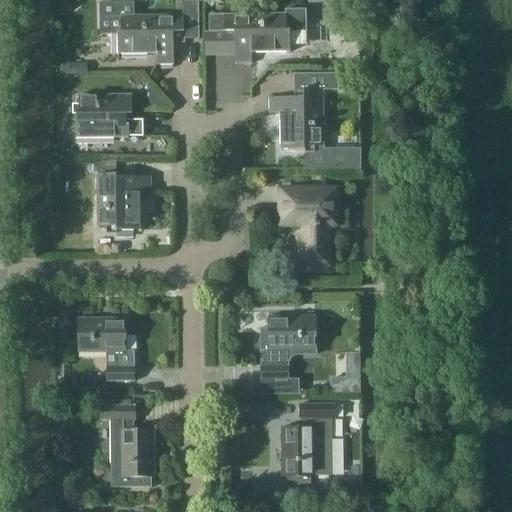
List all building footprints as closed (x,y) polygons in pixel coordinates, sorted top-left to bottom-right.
[(173,65),(173,40),(184,40),(184,38),(199,38),(198,0),(182,1),(182,16),(101,17),(102,33),(118,33),(118,55),(156,54),(156,65),(173,65)] [(223,15),(207,15),(208,33),(224,32),(235,32),(235,57),(235,64),(251,64),(251,53),(290,53),(290,32),(305,32),(305,10),(284,10),(284,14),(223,15)] [(60,55),(60,75),(88,75),(87,63),(71,64),(70,55),(60,55)] [(295,98),(269,98),(269,114),(280,114),(280,150),(304,150),(304,146),(323,146),(323,89),(339,89),(339,75),(294,75),(295,98)] [(129,137),(143,137),(143,121),(132,121),(132,96),(79,96),(79,115),(76,115),(76,139),(129,139),(129,137)] [(116,162),(97,162),(97,175),(97,227),(116,227),(116,230),(140,230),(140,193),(151,193),(151,178),(116,178),(116,175),(116,162)] [(327,226),(335,226),(335,190),(280,190),(280,226),(302,226),(302,265),(327,265),(327,226)] [(268,328),(260,328),(260,365),(260,381),(264,381),(264,394),(260,394),(260,395),(288,395),(288,381),(288,365),(287,365),(288,361),(290,358),(295,356),(296,355),(316,355),(316,351),(316,350),(316,316),(301,316),(301,318),(269,319),(269,317),(268,317),(268,328)] [(135,381),(135,366),(125,366),(125,352),(127,352),(127,318),(78,318),(78,352),(116,352),(116,367),(106,367),(106,381),(135,381)] [(150,488),(150,478),(155,477),(154,430),(133,430),(133,421),(136,421),(135,405),(101,406),(101,422),(109,421),(111,488),(150,488)] [(302,429),(281,429),(281,476),(286,476),(286,485),(310,484),(310,476),(331,476),(331,439),(332,439),(332,419),(334,419),(334,405),(300,405),(300,420),(302,420),(302,429)]
